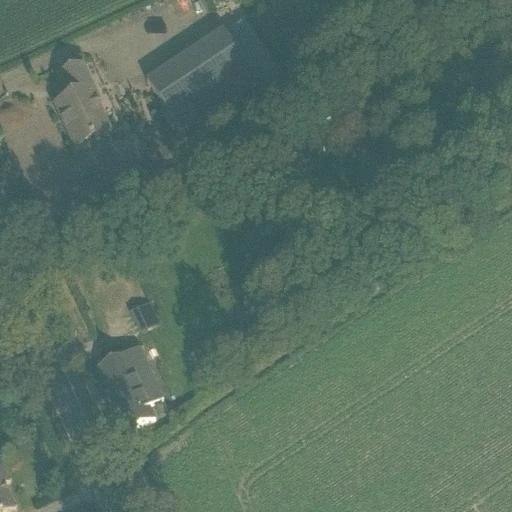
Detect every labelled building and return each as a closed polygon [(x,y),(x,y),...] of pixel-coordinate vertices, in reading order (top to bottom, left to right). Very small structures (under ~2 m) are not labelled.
[(147,83),(181,136),(258,84),(223,32),(147,83)] [(55,107),(76,152),(94,144),(111,136),(96,104),(99,102),(83,67),(58,78),(69,101),(55,107)] [(165,132),(150,144),(167,163),(181,150),(165,132)] [(260,221),(246,230),(257,246),(270,237),(260,221)] [(97,371),(126,436),(154,424),(148,410),(165,402),(142,351),(97,371)] [(0,511),(16,511),(5,487),(11,484),(4,469),(0,470),(0,511)]
